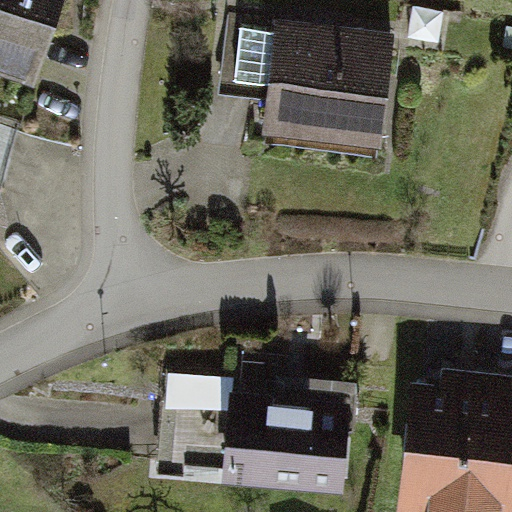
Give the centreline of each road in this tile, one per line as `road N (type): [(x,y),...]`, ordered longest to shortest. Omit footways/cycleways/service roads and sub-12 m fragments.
road 1 (residential): [(136,303),(337,276),(511,297)]
road 2 (residential): [(136,303),(116,233),(123,50),(137,0)]
road 3 (residential): [(0,362),(136,303)]
